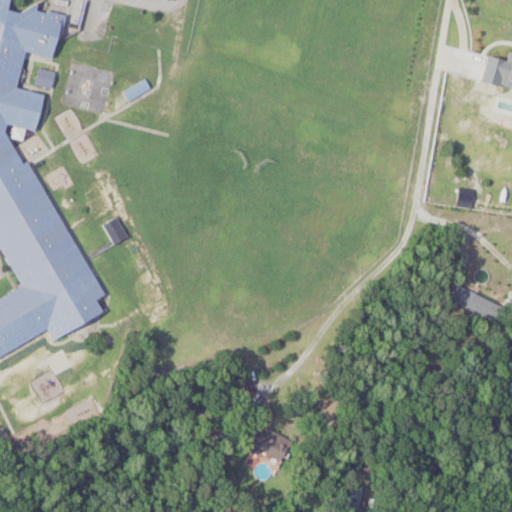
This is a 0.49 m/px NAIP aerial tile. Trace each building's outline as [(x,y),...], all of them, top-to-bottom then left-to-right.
[(0,0),(0,258),(17,286),(0,296),(0,354),(43,329),(49,339),(100,311),(94,302),(106,296),(4,133),(6,127),(34,134),(43,96),(13,90),(22,53),(52,60),(63,18),(34,12),(36,4),(12,16),(0,13),(3,0),(0,0)] [(85,196),(96,214),(108,207),(97,188),(85,196)] [(149,307),(162,300),(151,280),(138,287),(149,307)] [(495,304),(450,283),(442,299),(488,320),(495,304)] [(245,443),(279,463),(291,443),(256,423),(245,443)] [(341,507),(359,510),(363,486),(345,483),(341,507)]
